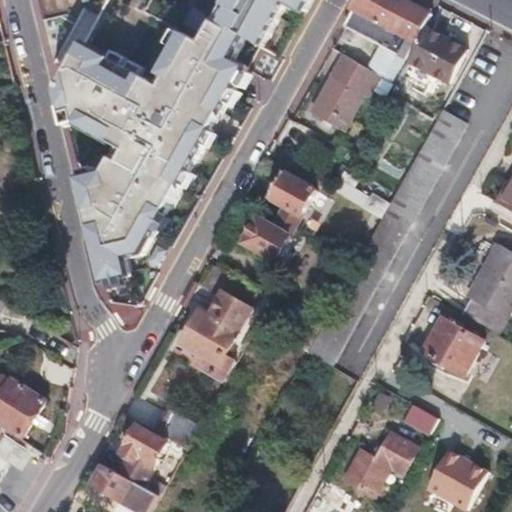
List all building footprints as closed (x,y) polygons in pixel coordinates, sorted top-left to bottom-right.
[(37,0),(41,11),(71,3),(70,0),(37,0)] [(229,0),(217,21),(249,39),(264,48),(289,2),(307,12),(313,0),(229,0)] [(357,0),(340,32),(337,38),(399,71),(431,14),(405,0),(357,0)] [(202,33),(210,18),(192,10),(185,25),(202,33)] [(249,39),(217,21),(206,43),(185,31),(156,83),(83,43),(60,86),(69,129),(82,126),(124,146),(111,175),(87,180),(111,283),(135,278),(131,258),(147,255),(250,69),(237,62),(249,39)] [(466,49),(429,29),(411,62),(449,83),(466,49)] [(384,76),(347,56),(315,113),(345,130),(367,94),(372,97),(384,76)] [(413,76),(404,71),(392,91),(401,96),(413,76)] [(443,109),(382,218),(359,261),(327,317),(318,333),(309,350),(308,352),(333,366),(468,123),(443,109)] [(332,157),(310,145),(303,159),(325,171),(332,157)] [(285,173),(271,198),(287,206),(281,217),(298,226),(317,191),(285,173)] [(511,186),(510,186),(501,206),(511,211),(511,186)] [(276,226),(260,218),(246,243),(279,261),(287,246),(298,226),(281,217),(276,226)] [(511,307),(511,254),(495,245),(465,299),(504,321),(511,307)] [(296,251),(287,246),(279,261),(288,266),(296,251)] [(248,284),(238,302),(263,315),(273,298),(248,284)] [(327,317),(305,304),(295,320),(318,333),(327,317)] [(195,322),(182,345),(199,355),(194,364),(225,382),(259,322),(249,316),(241,331),(210,313),(202,326),(195,322)] [(487,339),(444,314),(425,348),(468,373),(487,339)] [(47,400),(13,380),(0,401),(0,421),(25,436),(47,400)] [(438,419),(415,406),(406,421),(430,434),(438,419)] [(199,428),(168,410),(156,432),(187,449),(199,428)] [(170,442),(139,425),(122,455),(127,457),(120,472),(145,486),(170,442)] [(371,453),(361,448),(345,476),(375,493),(390,465),(404,472),(419,445),(392,430),(382,448),(376,445),(371,453)] [(490,471),(448,446),(424,486),(466,511),(490,471)] [(107,464),(95,485),(124,501),(127,495),(153,509),(161,495),(145,486),(120,472),(107,464)]
